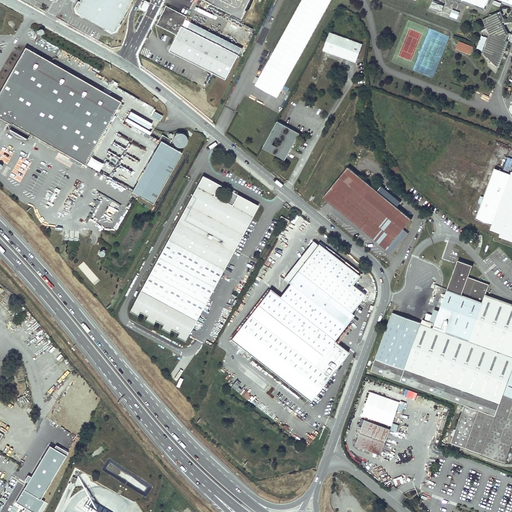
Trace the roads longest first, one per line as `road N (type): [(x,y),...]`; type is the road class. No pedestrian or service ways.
road 1 (unclassified): [(10,0),(139,73),(380,268),(380,306),(329,451)]
road 2 (primary): [(245,496),(0,226)]
road 3 (primary): [(0,245),(212,487)]
road 4 (unknown): [(287,192),(351,66)]
